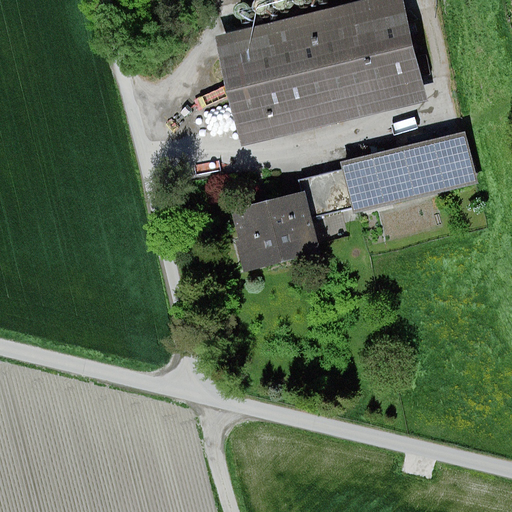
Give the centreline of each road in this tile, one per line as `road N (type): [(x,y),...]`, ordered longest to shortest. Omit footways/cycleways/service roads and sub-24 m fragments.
road 1 (track): [(230,511),(104,0)]
road 2 (unclassified): [(0,344),(511,469)]
